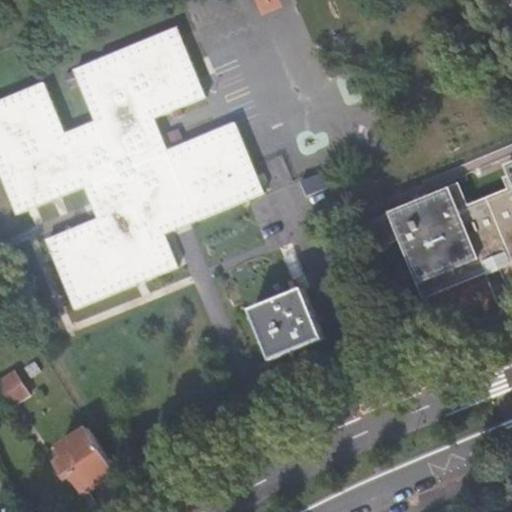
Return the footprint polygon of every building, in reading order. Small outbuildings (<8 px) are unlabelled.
[(47,88),(0,107),(0,166),(22,218),(88,191),(101,222),(49,244),(79,313),(181,272),(167,238),(267,197),(238,127),(173,155),(159,124),(210,103),(181,34),(79,75),(99,126),(69,138),(47,88)] [(460,186),(371,224),(382,250),(402,242),(427,299),(511,263),(511,164),(509,166),(511,174),(511,196),(472,213),(460,186)] [(307,292),(258,312),(277,364),(328,345),(307,292)] [(30,397),(15,375),(0,384),(0,386),(14,407),(30,397)] [(120,477),(91,432),(63,449),(70,460),(61,466),(72,481),(76,477),(89,496),(120,477)]
